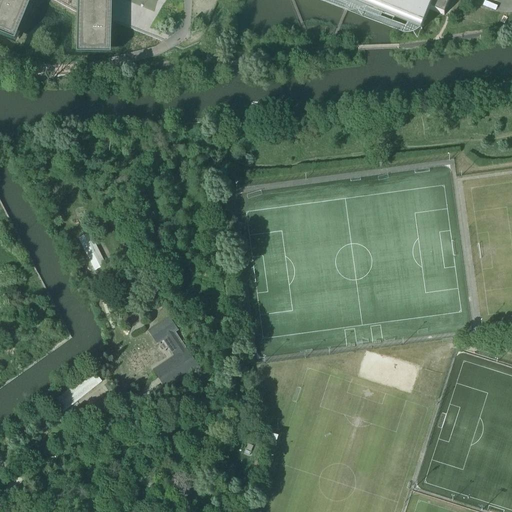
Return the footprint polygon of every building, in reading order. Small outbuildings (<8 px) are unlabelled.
[(0,0),(0,39),(16,46),(34,0),(52,0),(76,13),(78,13),(77,58),(112,58),(112,22),(169,45),(183,50),(199,43),(203,39),(218,0),(0,0)] [(347,0),(422,30),(430,10),(444,16),(450,0),(347,0)] [(0,203),(2,208),(52,305),(68,338),(0,386),(0,388),(71,338),(54,306),(0,199),(0,203)] [(78,240),(84,251),(95,272),(106,266),(90,234),(78,240)] [(0,284),(0,290),(0,291),(4,301),(17,297),(12,280),(0,284)] [(148,332),(151,336),(157,345),(163,341),(175,357),(156,370),(168,388),(198,367),(187,349),(186,350),(175,333),(178,331),(170,318),(148,332)] [(93,371),(52,404),(61,415),(102,382),(93,371)] [(136,401),(142,409),(147,406),(145,403),(161,393),(157,387),(136,401)] [(110,500),(116,502),(119,492),(113,490),(110,500)] [(50,511),(64,511),(62,510),(65,504),(58,505),(55,504),(54,506),(48,502),(47,504),(49,505),(48,508),(49,508),(48,510),(50,511)]
